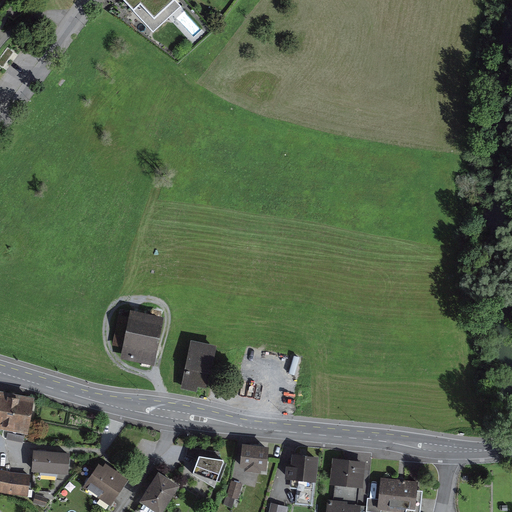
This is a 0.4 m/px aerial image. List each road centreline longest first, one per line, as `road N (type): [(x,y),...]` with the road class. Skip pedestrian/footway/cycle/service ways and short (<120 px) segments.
road 1 (tertiary): [(448,451),(171,417)]
road 2 (tertiary): [(171,417),(0,372)]
road 3 (residential): [(88,0),(0,122)]
